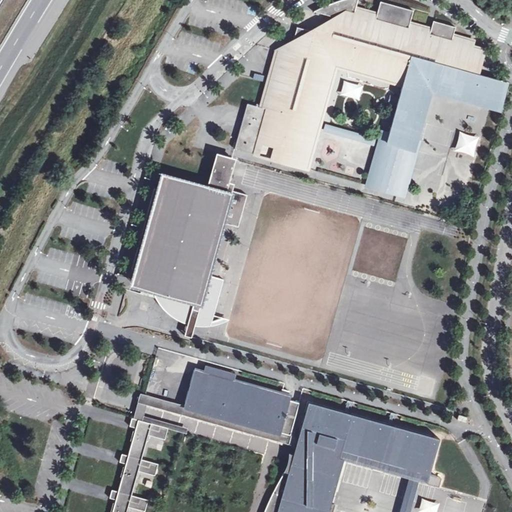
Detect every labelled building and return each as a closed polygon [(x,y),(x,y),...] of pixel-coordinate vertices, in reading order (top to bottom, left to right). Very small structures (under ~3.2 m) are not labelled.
[(259,106),(247,103),(240,128),(244,129),(243,134),(239,133),(235,148),(257,154),(261,140),(277,144),(274,156),(285,159),(289,147),(283,145),(293,110),(322,118),(336,66),(338,57),(354,61),(352,70),(403,84),(387,142),(411,148),(414,138),(417,139),(422,122),(419,121),(422,110),(425,111),(430,93),(426,92),(428,85),(430,80),(440,83),(439,88),(454,93),(454,96),(471,101),(472,98),(483,101),(482,104),(500,109),(506,85),(498,83),(499,79),(478,73),(485,49),(474,46),(475,41),(454,35),(456,26),(434,20),(431,28),(431,30),(425,29),(426,27),(410,23),(414,10),(381,1),(377,13),(357,8),(358,0),(339,0),(337,1),(329,3),(321,7),(314,11),(337,17),(333,33),(315,28),(314,31),(297,27),(294,40),(292,44),(296,45),(293,54),(282,50),(266,108),(259,106)] [(337,17),(315,28),(333,33),(337,17)] [(294,40),(278,49),(282,50),(293,54),(296,45),(292,44),(294,40)] [(278,49),(275,48),(259,106),(266,108),(282,50),(278,49)] [(338,57),(336,66),(352,70),(354,61),(338,57)] [(322,118),(293,110),(283,145),(289,147),(285,159),(284,162),(307,168),(322,118)] [(325,124),(324,131),(361,140),(363,134),(325,124)] [(158,299),(171,303),(170,309),(172,311),(173,312),(174,313),(175,314),(177,315),(179,316),(181,317),(182,317),(186,319),(190,321),(191,319),(195,320),(194,322),(197,323),(200,323),(202,323),(204,323),(207,323),(209,323),(212,322),(214,315),(216,307),(224,279),(208,275),(223,223),(239,227),(248,195),(232,190),(233,185),(227,184),(234,159),(218,154),(208,188),(167,176),(163,191),(159,190),(154,188),(147,216),(152,217),(145,243),(140,242),(132,269),(136,270),(140,271),(137,285),(143,287),(160,291),(158,299)] [(167,176),(163,175),(159,190),(163,191),(167,176)] [(147,216),(140,242),(145,243),(152,217),(147,216)] [(160,291),(143,287),(141,295),(158,299),(160,291)] [(204,372),(195,369),(185,405),(291,435),(300,403),(291,400),(292,397),(235,381),(237,373),(211,366),(209,373),(204,372)] [(141,392),(138,401),(182,414),(289,444),(296,446),(299,438),(291,435),(185,405),(141,392)] [(344,415),(345,411),(309,401),(299,438),(302,439),(298,451),(293,460),(289,465),(286,469),(282,476),(275,488),(273,492),(265,509),(264,511),(332,511),(335,504),(327,502),(340,457),(342,449),(378,459),(380,452),(388,454),(386,461),(422,471),(424,464),(431,466),(439,442),(431,440),(432,436),(396,426),(395,429),(387,427),(388,424),(352,413),(351,417),(344,415)] [(144,415),(143,420),(169,427),(187,432),(189,427),(144,415)] [(133,417),(132,419),(168,430),(169,427),(143,420),(139,419),(133,417)] [(168,430),(132,419),(130,425),(137,427),(136,430),(134,430),(131,440),(133,440),(129,455),(123,453),(120,461),(127,463),(126,466),(124,466),(121,476),(123,476),(120,488),(133,492),(137,476),(138,476),(140,470),(156,475),(160,463),(143,458),(148,440),(149,440),(150,434),(166,438),(168,430)] [(302,439),(299,438),(296,446),(293,460),(298,451),(302,439)] [(427,481),(429,474),(422,471),(386,461),(378,459),(342,449),(340,457),(410,477),(419,479),(427,481)] [(388,454),(380,452),(378,459),(386,461),(388,454)] [(431,466),(424,464),(422,471),(429,474),(431,466)] [(436,476),(429,474),(427,481),(427,483),(434,485),(436,476)] [(409,511),(419,479),(410,477),(399,511),(409,511)] [(119,490),(113,489),(110,497),(116,499),(115,502),(113,511),(112,511),(126,511),(127,511),(128,511),(130,506),(145,510),(149,499),(132,494),(133,492),(120,488),(119,490)] [(419,511),(436,511),(439,502),(421,499),(418,511),(419,511)]
